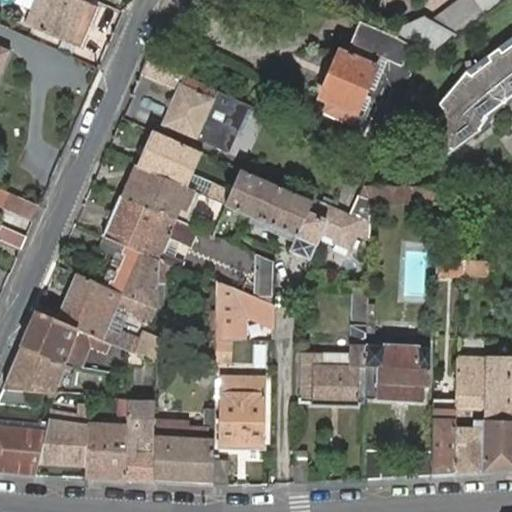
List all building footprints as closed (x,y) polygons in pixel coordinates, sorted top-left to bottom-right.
[(34,29),(46,0),(33,0),(24,24),(34,29)] [(81,0),(46,0),(34,29),(81,49),(98,7),(81,0)] [(459,0),(442,14),(458,34),(499,0),(459,0)] [(392,60),(401,39),(360,21),(351,43),(346,54),(342,52),(322,98),(327,100),(323,111),(353,124),(357,113),(364,97),(371,100),(376,88),(370,85),(377,67),(382,56),(392,60)] [(445,45),(447,43),(419,23),(410,35),(434,52),(445,45)] [(0,75),(12,48),(0,42),(0,75)] [(511,42),(502,50),(500,47),(488,54),(492,60),(471,75),(467,70),(441,102),(447,110),(424,127),(423,138),(435,154),(446,155),(480,130),(485,114),(511,93),(511,42)] [(233,113),(238,100),(147,60),(141,74),(178,90),(163,125),(218,148),(226,128),(233,113)] [(233,113),(226,128),(231,130),(237,115),(233,113)] [(186,187),(227,205),(233,192),(200,177),(199,178),(191,175),(202,152),(153,131),(138,166),(186,187)] [(193,209),(220,221),(227,205),(186,187),(138,166),(124,197),(167,216),(187,224),(193,209)] [(351,248),(357,234),(362,219),(353,215),(314,199),(313,200),(242,169),(233,192),(227,205),(298,236),(292,252),(311,260),(323,231),(338,238),(337,241),(351,248)] [(370,200),(370,202),(439,204),(438,201),(439,187),(366,186),(361,196),(370,200)] [(439,204),(438,231),(450,231),(451,193),(438,201),(439,204)] [(34,221),(40,206),(15,195),(8,210),(34,221)] [(197,228),(195,228),(187,224),(167,216),(124,197),(121,195),(103,236),(104,237),(125,246),(159,260),(171,265),(178,268),(180,268),(183,261),(174,257),(162,252),(169,237),(181,242),(189,245),(197,228)] [(357,234),(369,240),(369,237),(370,202),(370,200),(361,196),(353,215),(362,219),(357,234)] [(0,240),(21,250),(27,236),(2,225),(0,229),(0,240)] [(114,254),(101,285),(108,288),(111,280),(114,282),(125,256),(122,254),(125,246),(104,237),(100,247),(114,254)] [(181,242),(169,237),(162,252),(174,257),(181,242)] [(124,294),(158,309),(158,284),(170,284),(171,265),(159,260),(125,246),(122,254),(125,256),(114,282),(111,280),(108,288),(124,294)] [(257,255),(256,297),(273,304),(273,261),(257,255)] [(437,274),(464,275),(465,261),(437,261),(437,274)] [(490,262),(465,261),(464,275),(489,275),(490,262)] [(152,322),(158,309),(124,294),(108,288),(101,285),(77,275),(61,314),(40,305),(37,312),(58,320),(78,329),(104,340),(111,343),(128,351),(130,352),(136,355),(157,363),(157,357),(163,341),(142,333),(139,339),(120,331),(118,337),(117,338),(106,334),(118,306),(129,310),(128,312),(152,322)] [(228,340),(242,341),(242,316),(246,315),(272,325),(273,304),(256,297),(233,287),(216,281),(215,310),(215,318),(215,329),(215,340),(228,340)] [(367,325),(368,303),(368,289),(352,288),(352,326),(367,325)] [(367,345),(366,366),(376,367),(375,401),(424,402),(424,387),(429,387),(430,347),(374,345),(375,303),(368,303),(367,325),(367,345)] [(118,337),(120,331),(128,312),(129,310),(118,306),(106,334),(117,338),(118,337)] [(213,310),(204,310),(204,321),(213,321),(213,310)] [(37,312),(22,348),(63,364),(71,367),(72,367),(81,368),(90,347),(107,354),(111,343),(104,340),(78,329),(58,320),(37,312)] [(360,366),(366,366),(367,345),(367,325),(352,326),(351,344),(351,354),(301,353),(300,402),(312,403),(312,405),(358,406),(360,366)] [(228,363),(228,340),(215,340),(215,361),(215,362),(228,363)] [(69,372),(71,367),(63,364),(22,348),(4,389),(32,391),(52,392),(52,391),(62,369),(69,372)] [(455,474),(483,472),(484,421),(486,371),(486,358),(458,358),(457,370),(457,403),(456,420),(455,474)] [(484,421),(483,472),(511,470),(511,420),(511,359),(486,358),(486,371),(484,421)] [(220,416),(219,446),(219,449),(265,450),(266,403),(266,381),(220,380),(219,383),(219,403),(220,403),(220,416)] [(4,389),(0,397),(0,403),(30,406),(32,391),(4,389)] [(433,475),(455,474),(456,420),(457,403),(434,402),(433,451),(433,475)] [(126,480),(153,482),(154,456),(155,456),(156,419),(156,411),(156,403),(127,403),(127,421),(127,428),(127,443),(126,480)] [(88,417),(88,405),(78,405),(77,415),(88,417)] [(213,485),(214,460),(214,445),(214,416),(214,409),(205,409),(205,429),(190,428),(190,422),(190,417),(190,413),(156,411),(156,419),(155,456),(154,456),(153,482),(213,485)] [(88,427),(88,417),(77,415),(51,411),(47,425),(47,429),(39,462),(87,465),(88,427)] [(190,422),(190,428),(205,429),(205,418),(190,417),(190,422)] [(0,418),(0,424),(40,429),(41,423),(0,418)] [(86,478),(126,480),(127,443),(127,428),(127,421),(120,421),(120,428),(88,427),(87,465),(86,478)] [(0,472),(36,476),(39,462),(47,429),(47,425),(41,423),(40,429),(0,424),(0,472)] [(365,480),(382,478),(382,450),(365,450),(365,480)] [(295,483),(307,483),(307,451),(295,451),(295,483)] [(417,476),(433,475),(433,451),(417,451),(417,476)] [(214,485),(228,486),(228,460),(214,460),(213,485),(214,485)]
